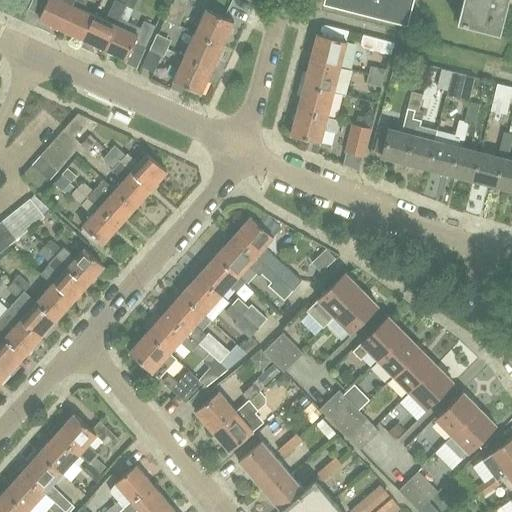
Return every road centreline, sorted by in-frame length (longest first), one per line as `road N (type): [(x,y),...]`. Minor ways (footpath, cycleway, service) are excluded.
road 1 (residential): [(487,247),(241,148)]
road 2 (residential): [(78,342),(223,180),(241,148)]
road 3 (residential): [(228,511),(78,342)]
road 4 (residential): [(241,148),(36,53)]
road 5 (residential): [(241,148),(283,0)]
road 6 (residential): [(511,359),(481,306),(487,247)]
